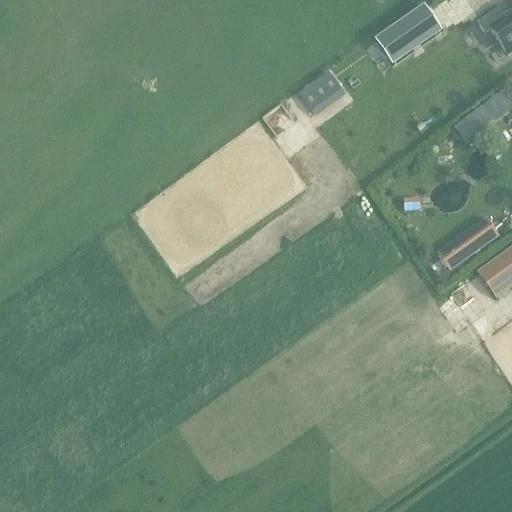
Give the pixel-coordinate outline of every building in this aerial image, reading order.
[(425,8),(374,43),(392,68),(442,33),(425,8)] [(498,10),(477,25),(484,36),(490,32),(507,57),(511,53),(511,15),(505,20),(498,10)] [(328,74),(298,97),(313,117),(343,94),(328,74)] [(486,221),(436,257),(449,274),(498,238),(486,221)] [(511,249),(477,275),(495,302),(511,289),(511,249)]
